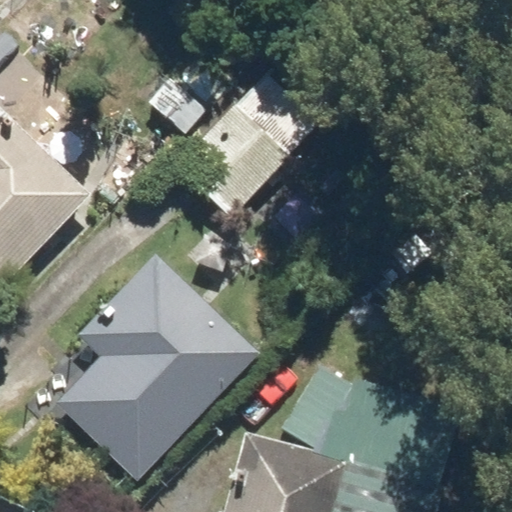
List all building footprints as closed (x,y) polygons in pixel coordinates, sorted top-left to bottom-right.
[(220,94),(192,68),(153,108),(182,135),(220,94)] [(226,221),(304,137),(252,88),(173,172),(226,221)] [(30,145),(22,153),(0,130),(0,121),(4,118),(0,114),(0,285),(86,201),(30,145)] [(253,358),(150,260),(74,341),(97,364),(55,409),(134,484),(253,358)] [(426,511),(431,496),(242,447),(225,511),(426,511)]
